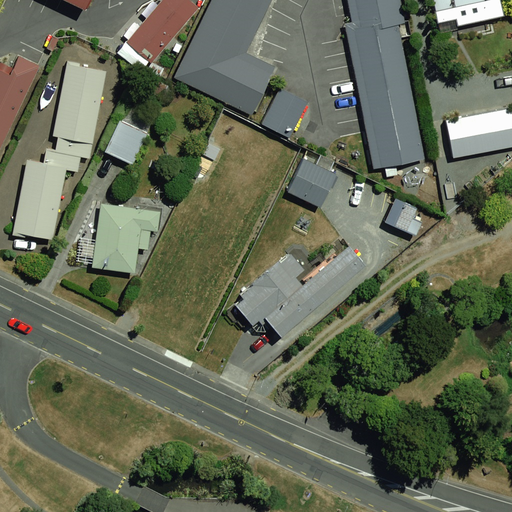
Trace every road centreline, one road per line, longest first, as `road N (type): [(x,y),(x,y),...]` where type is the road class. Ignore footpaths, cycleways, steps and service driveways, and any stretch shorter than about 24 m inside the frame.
road 1 (residential): [(0,304),(446,511)]
road 2 (track): [(258,397),(426,256),(511,214)]
